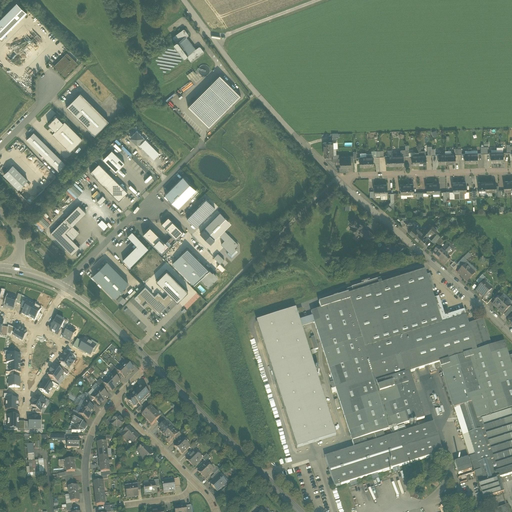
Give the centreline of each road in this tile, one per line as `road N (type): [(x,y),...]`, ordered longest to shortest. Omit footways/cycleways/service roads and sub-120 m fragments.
road 1 (residential): [(299,511),(64,286)]
road 2 (track): [(150,362),(336,177)]
road 3 (residential): [(336,177),(511,335)]
road 4 (unclassified): [(183,0),(336,177)]
road 5 (unclassified): [(64,286),(196,149)]
road 6 (residential): [(336,177),(511,170)]
